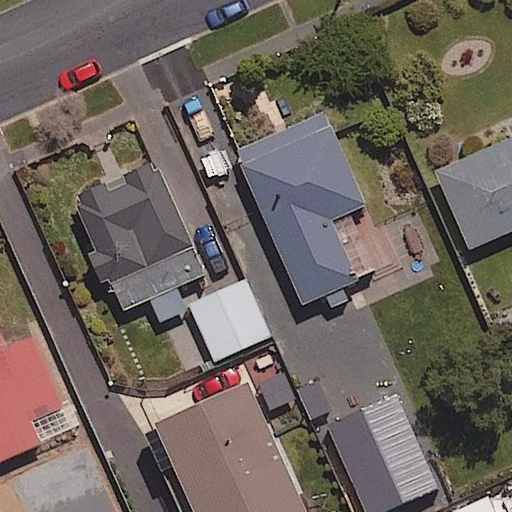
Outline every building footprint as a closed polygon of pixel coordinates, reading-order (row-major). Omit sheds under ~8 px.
[(362,201),(325,112),(238,148),(301,300),(352,278),(326,216),(362,201)] [(511,120),(474,138),(479,149),(435,168),(469,245),(511,226),(511,120)] [(205,275),(152,153),(124,165),(130,178),(108,188),(103,175),(69,189),(123,313),(150,301),(158,317),(188,304),(180,286),(205,275)] [(269,333),(244,277),(190,301),(215,358),(269,333)] [(0,347),(0,457),(40,440),(29,416),(66,400),(36,331),(0,347)] [(326,415),(334,437),(352,430),(344,408),(356,404),(334,348),(289,365),(310,421),(326,415)] [(305,511),(244,374),(152,415),(195,511),(305,511)]
